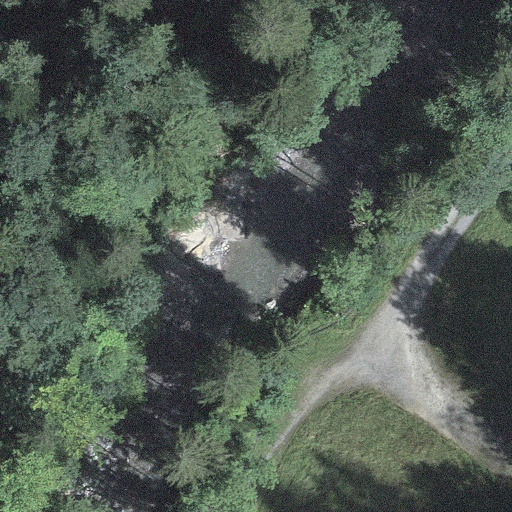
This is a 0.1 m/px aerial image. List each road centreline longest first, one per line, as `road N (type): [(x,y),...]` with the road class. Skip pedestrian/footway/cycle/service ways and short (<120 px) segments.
road 1 (track): [(372,342),(511,150)]
road 2 (track): [(372,342),(511,458)]
